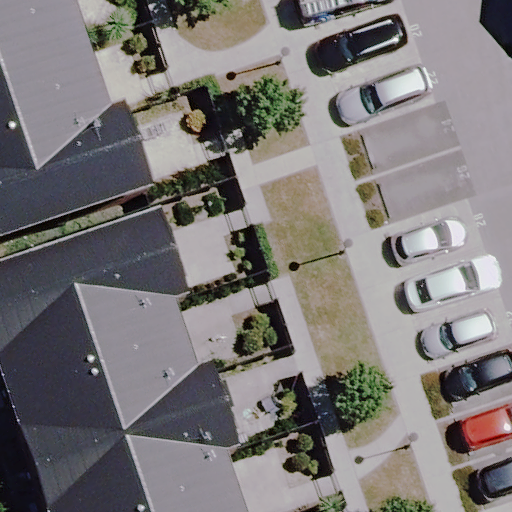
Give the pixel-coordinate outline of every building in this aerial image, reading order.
[(0,0),(0,78),(92,48),(75,0),(0,0)] [(0,161),(118,122),(92,48),(0,78),(0,161)] [(0,258),(147,209),(118,122),(0,161),(0,258)] [(178,301),(155,232),(0,284),(0,360),(165,305),(178,301)] [(0,396),(16,444),(193,384),(165,305),(0,360),(0,396)] [(228,446),(205,380),(193,384),(16,444),(39,510),(213,451),(228,446)] [(39,511),(234,511),(213,451),(39,510),(39,511)]
